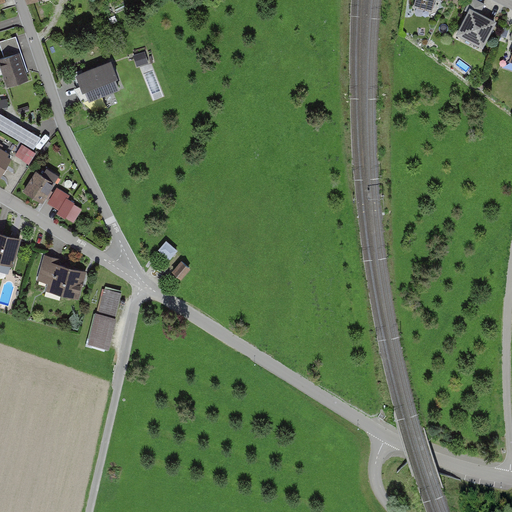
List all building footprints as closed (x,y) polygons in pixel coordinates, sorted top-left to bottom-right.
[(431,15),(434,0),(415,0),(413,10),(431,15)] [(496,21),(471,9),(458,35),(483,48),(496,21)] [(31,81),(22,51),(0,58),(0,67),(7,89),(31,81)] [(144,52),(133,56),(137,68),(149,64),(144,52)] [(112,63),(75,75),(85,104),(122,91),(112,63)] [(40,138),(0,114),(0,130),(33,150),(40,138)] [(14,155),(0,147),(0,175),(2,177),(14,155)] [(58,184),(36,170),(23,191),(45,204),(58,184)] [(59,212),(76,222),(84,206),(70,198),(72,193),(58,185),(49,202),(61,209),(59,212)] [(22,237),(0,231),(0,262),(15,266),(22,237)] [(178,252),(167,242),(158,251),(169,261),(178,252)] [(89,271),(43,258),(35,285),(81,298),(89,271)] [(182,262),(172,274),(181,282),(191,270),(182,262)] [(106,351),(122,293),(102,287),(86,345),(106,351)]
